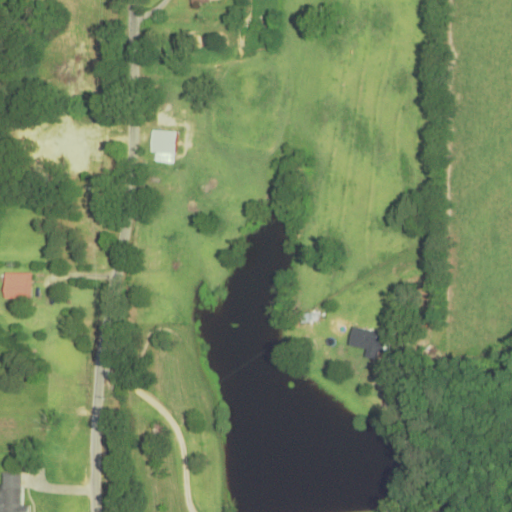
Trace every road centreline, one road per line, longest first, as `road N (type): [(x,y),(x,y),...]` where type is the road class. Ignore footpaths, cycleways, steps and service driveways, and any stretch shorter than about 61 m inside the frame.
road 1 (residential): [(138,511),(155,0)]
road 2 (residential): [(139,501),(0,483)]
